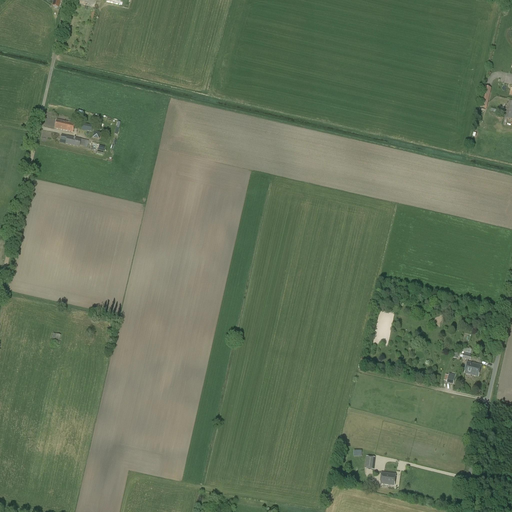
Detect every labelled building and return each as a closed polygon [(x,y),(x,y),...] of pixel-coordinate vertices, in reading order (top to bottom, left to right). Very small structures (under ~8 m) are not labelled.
[(487,110),(491,88),(485,87),(481,109),(487,110)] [(74,124),(56,120),(55,129),(72,133),(74,124)] [(81,130),(92,132),(93,126),(82,124),(81,130)] [(94,130),(92,138),(99,139),(101,132),(94,130)] [(65,144),(79,148),(79,146),(84,147),(84,148),(87,148),(88,141),(81,139),(67,136),(66,139),(60,137),(59,143),(65,144)] [(61,336),(53,334),(51,342),(58,344),(61,336)] [(462,359),(470,361),(472,356),(470,356),(471,353),(464,352),(463,355),(461,354),(460,357),(462,358),(462,359)] [(478,377),(481,366),(467,363),(465,373),(478,377)] [(449,374),(448,375),(445,375),(444,381),(447,381),(447,382),(453,383),(455,376),(449,374)] [(365,469),(374,470),(376,458),(366,457),(365,469)] [(394,486),(396,475),(381,473),(380,484),(394,486)]
